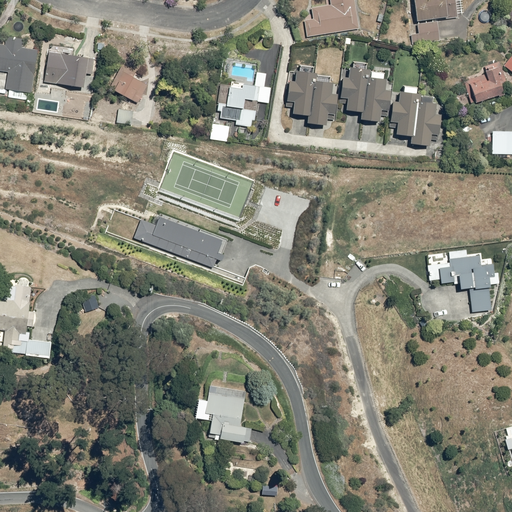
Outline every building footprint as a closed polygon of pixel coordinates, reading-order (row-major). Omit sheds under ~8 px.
[(306,20),(309,36),(360,28),(357,5),(353,5),(352,0),(333,0),(334,5),(313,8),(315,18),(306,20)] [(458,0),(416,0),(419,32),(412,32),(413,44),(440,42),(439,20),(452,19),(452,16),(459,16),(458,0)] [(8,45),(0,43),(0,70),(1,71),(0,77),(8,78),(7,89),(9,90),(8,98),(27,100),(26,105),(35,106),(37,93),(34,93),(40,50),(26,48),(27,39),(9,37),(8,45)] [(43,64),(40,80),(87,88),(89,74),(93,75),(96,59),(50,51),(48,65),(43,64)] [(474,87),(477,102),(507,95),(505,87),(508,86),(501,58),(486,61),(491,81),(487,81),(484,70),(464,74),(467,88),(474,87)] [(344,98),(350,99),(349,111),(365,112),(364,119),(384,121),(385,110),(393,111),(394,92),(389,91),(390,82),(387,81),(388,68),(376,67),(376,71),(368,71),(369,63),(355,61),(354,69),(352,69),(351,78),(346,77),(344,98)] [(291,102),(297,103),(296,115),(310,115),(309,124),(329,125),(330,113),(340,114),(341,94),(335,94),(336,83),(334,83),(335,75),(318,74),(318,66),(301,65),(300,73),(298,73),(298,82),(292,82),(291,102)] [(256,85),(246,84),(246,90),(232,89),(230,103),(221,102),(220,112),(223,112),(222,119),(238,121),(238,125),(253,127),(254,120),(258,121),(260,103),(271,104),(273,87),(267,86),(269,73),(258,72),(256,85)] [(129,73),(118,90),(139,104),(150,87),(129,73)] [(395,101),(393,122),(401,123),(399,135),(413,137),(412,144),(431,146),(433,135),(442,136),(444,115),(439,114),(440,104),(436,104),(437,96),(420,94),(421,88),(407,86),(406,93),(401,92),(400,102),(395,101)] [(231,123),(213,121),(211,139),(229,141),(231,123)] [(511,130),(494,131),(494,154),(511,154),(511,130)] [(224,241),(160,217),(157,225),(142,220),(135,241),(216,271),(219,261),(222,262),(225,256),(223,256),(228,243),(224,241)] [(430,265),(431,282),(443,281),(443,284),(462,283),(463,289),(470,289),(472,311),(491,309),(489,285),(500,284),(499,271),(496,272),(495,264),(482,265),(481,256),(470,257),(470,249),(451,251),(452,264),(430,265)] [(33,329),(37,329),(37,312),(32,312),(33,287),(16,286),(16,305),(2,304),(2,308),(0,307),(0,331),(7,331),(7,349),(14,350),(14,356),(54,358),(53,339),(32,338),(33,329)] [(249,392),(215,387),(213,387),(211,400),(202,399),(199,420),(215,422),(214,435),(225,436),(225,440),(248,443),(250,428),(245,427),(249,392)] [(255,472),(237,468),(235,477),(253,482),(255,472)] [(280,484),(264,483),(264,495),(279,496),(280,484)]
